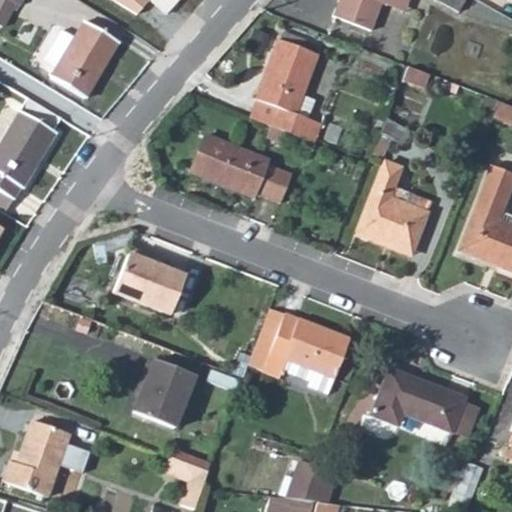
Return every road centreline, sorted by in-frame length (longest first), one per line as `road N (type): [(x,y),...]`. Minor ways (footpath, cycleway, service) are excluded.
road 1 (residential): [(498,343),(89,185)]
road 2 (residential): [(243,0),(89,185)]
road 3 (residential): [(89,185),(0,331)]
